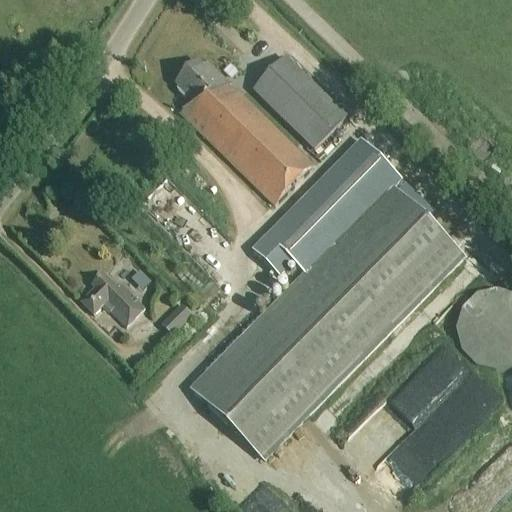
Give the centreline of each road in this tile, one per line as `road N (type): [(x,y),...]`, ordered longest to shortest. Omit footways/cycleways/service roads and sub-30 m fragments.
road 1 (track): [(382,511),(238,479),(168,397),(235,322),(251,240),(391,99)]
road 2 (track): [(511,272),(460,221),(482,190),(290,0)]
road 3 (unclassified): [(0,201),(139,0)]
